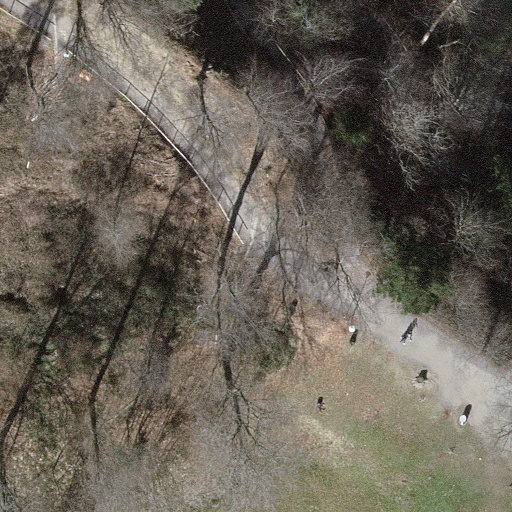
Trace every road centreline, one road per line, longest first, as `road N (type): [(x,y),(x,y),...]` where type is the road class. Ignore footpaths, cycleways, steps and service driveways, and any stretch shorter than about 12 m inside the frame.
road 1 (track): [(360,301),(295,270),(266,241),(180,115),(8,0)]
road 2 (track): [(511,405),(360,301)]
